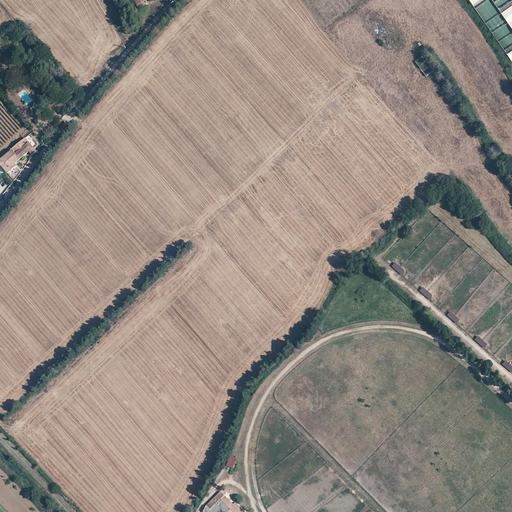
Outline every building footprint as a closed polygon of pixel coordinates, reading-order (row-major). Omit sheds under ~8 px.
[(511,6),(501,14),(511,30),(511,6)] [(0,159),(0,165),(13,181),(16,177),(21,171),(15,164),(29,152),(33,156),(36,152),(25,138),(7,154),(0,159)] [(404,271),(395,262),(392,266),(401,275),(404,271)] [(433,296),(423,287),(419,291),(429,300),(433,296)] [(460,320),(450,311),(447,315),(456,324),(460,320)] [(487,344),(478,336),(474,340),(484,348),(487,344)] [(511,366),(505,361),(502,365),(511,372),(511,366)] [(236,458),(230,456),(226,465),(233,468),(236,458)] [(225,494),(221,490),(216,495),(220,499),(225,494)] [(220,499),(216,495),(206,505),(210,508),(216,502),(220,499)] [(242,511),(226,496),(223,500),(234,511),(242,511)] [(213,511),(219,504),(216,502),(210,508),(213,511)]
